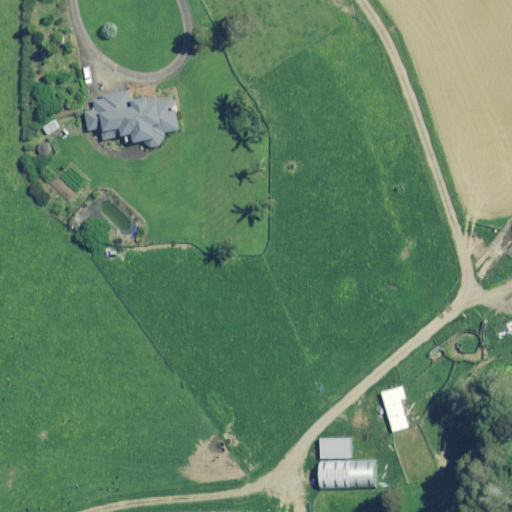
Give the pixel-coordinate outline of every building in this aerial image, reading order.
[(159,146),(164,139),(167,132),(178,131),(174,98),(132,103),(131,94),(96,98),(98,111),(86,112),(88,131),(102,129),(103,140),(126,137),(127,144),(149,141),(150,148),(159,146)] [(43,129),(48,136),(60,127),(55,120),(43,129)] [(406,399),(403,387),(382,393),(394,432),(409,428),(401,401),(406,399)] [(351,458),(351,439),(320,440),(321,459),(351,458)] [(375,487),(374,462),(318,463),(319,488),(375,487)]
